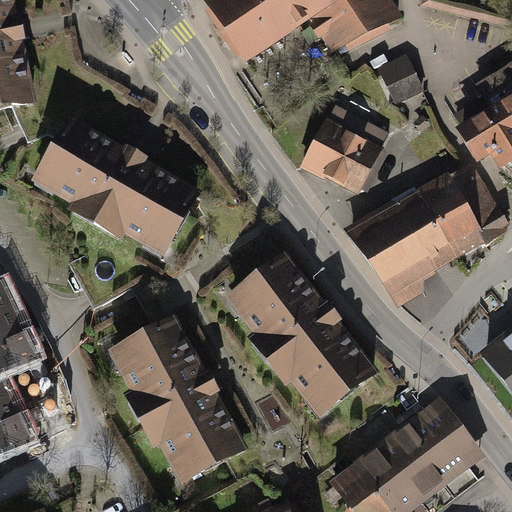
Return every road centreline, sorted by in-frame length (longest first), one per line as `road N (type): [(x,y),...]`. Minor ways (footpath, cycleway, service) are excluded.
road 1 (tertiary): [(511,463),(452,383),(372,310),(136,0)]
road 2 (residential): [(0,244),(50,320),(97,443)]
